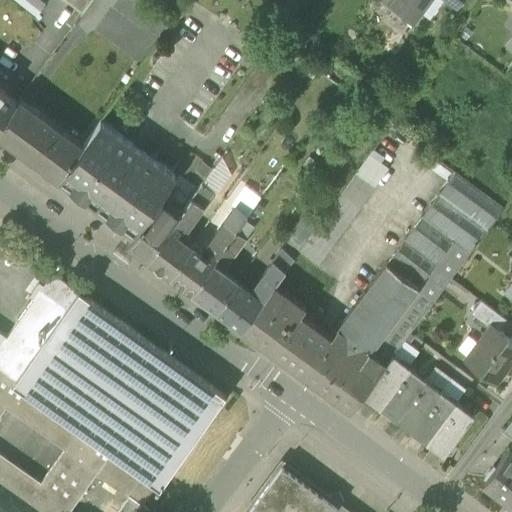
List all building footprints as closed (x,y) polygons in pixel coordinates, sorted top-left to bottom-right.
[(66,0),(81,11),(89,0),(66,0)] [(145,0),(106,0),(158,38),(167,27),(172,19),(145,0)] [(0,122),(17,99),(4,90),(0,94),(0,122)] [(19,96),(17,99),(0,122),(0,134),(6,139),(32,105),(19,96)] [(6,139),(57,177),(83,142),(32,105),(6,139)] [(58,177),(90,201),(132,142),(100,119),(83,142),(57,177),(58,177)] [(143,150),(132,142),(90,201),(100,208),(143,150)] [(175,174),(143,150),(100,208),(133,232),(158,196),(163,190),(175,174)] [(419,283),(387,260),(330,335),(322,346),(370,382),(391,353),(410,329),(451,275),(492,221),(503,206),(455,170),(421,215),(443,232),(431,248),(440,255),(419,283)] [(299,248),(318,262),(374,185),(355,171),(299,248)] [(147,258),(169,274),(189,246),(190,245),(176,234),(180,230),(182,232),(211,192),(201,184),(189,200),(180,212),(147,258)] [(163,190),(158,196),(180,212),(189,200),(177,191),(172,197),(163,190)] [(147,258),(180,212),(158,196),(133,232),(126,241),(147,258)] [(232,206),(245,216),(252,207),(239,198),(232,206)] [(169,274),(191,291),(234,232),(245,216),(232,206),(202,248),(206,250),(201,256),(189,246),(169,274)] [(421,215),(387,260),(419,283),(440,255),(431,248),(443,232),(421,215)] [(191,291),(212,306),(233,277),(222,270),(244,239),(234,232),(191,291)] [(272,258),(285,267),(293,256),(280,246),(272,258)] [(240,283),(237,280),(216,309),(241,327),(274,282),(285,267),(272,258),(249,289),(240,283)] [(0,344),(0,366),(15,378),(78,290),(52,271),(6,335),(0,344)] [(237,280),(233,277),(212,306),(216,309),(237,280)] [(241,328),(290,363),(318,325),(300,311),(305,305),(274,282),(241,327),(241,328)] [(79,289),(78,290),(15,378),(13,381),(112,452),(157,484),(160,486),(225,394),(79,289)] [(490,321),(498,328),(506,317),(481,298),(470,312),(487,325),(490,321)] [(464,354),(497,379),(511,359),(511,337),(498,328),(490,321),(487,325),(464,354)] [(318,325),(290,363),(302,372),(330,333),(318,325)] [(350,408),(364,390),(370,382),(322,346),(302,372),(350,408)] [(364,390),(381,402),(408,366),(391,353),(370,382),(364,390)] [(109,456),(112,452),(13,381),(15,378),(0,366),(0,414),(5,407),(64,448),(40,481),(27,500),(43,511),(68,511),(96,474),(109,456)] [(381,402),(396,414),(424,378),(408,366),(381,402)] [(396,414),(412,426),(440,390),(424,378),(396,414)] [(412,426),(428,439),(456,402),(440,390),(412,426)] [(472,414),(456,402),(428,439),(445,451),(472,414)] [(511,415),(501,430),(511,438),(511,415)] [(481,481),(507,500),(511,493),(511,451),(507,447),(481,481)] [(40,481),(0,452),(0,480),(27,500),(40,481)] [(112,452),(109,456),(138,477),(126,495),(128,496),(129,494),(142,504),(157,484),(112,452)] [(96,474),(126,495),(138,477),(109,456),(96,474)] [(324,496),(329,494),(281,457),(242,509),(245,511),(254,511),(249,508),(282,465),(324,496)] [(331,511),(336,505),(334,504),(330,493),(329,494),(324,496),(282,465),(249,508),(254,511),(331,511)] [(340,489),(330,493),(334,504),(336,505),(345,511),(354,511),(340,501),(344,499),(340,489)] [(121,505),(129,511),(149,511),(151,510),(142,504),(129,494),(128,496),(121,505)]
